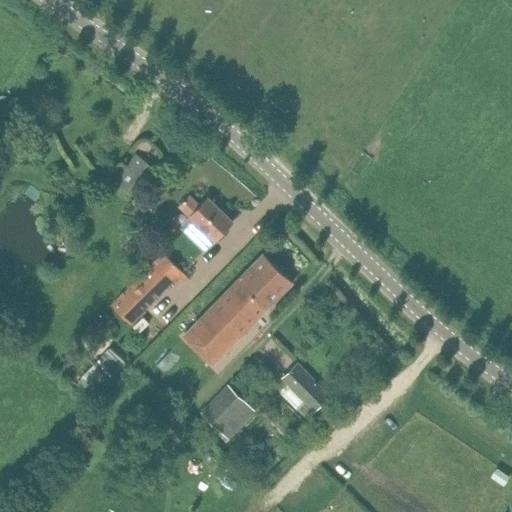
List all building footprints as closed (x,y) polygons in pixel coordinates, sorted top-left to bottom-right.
[(153,168),(138,156),(118,181),(133,193),(153,168)] [(205,249),(215,239),(215,240),(233,221),(207,197),(199,205),(189,195),(179,205),(199,224),(194,230),(192,236),(205,249)] [(146,308),(182,272),(163,252),(126,289),(129,291),(115,306),(147,337),(160,322),(146,308)] [(293,281),(264,252),(183,334),(213,363),(293,281)] [(314,409),(329,395),(297,362),(282,377),(314,409)] [(227,434),(253,408),(230,385),(204,412),(227,434)]
